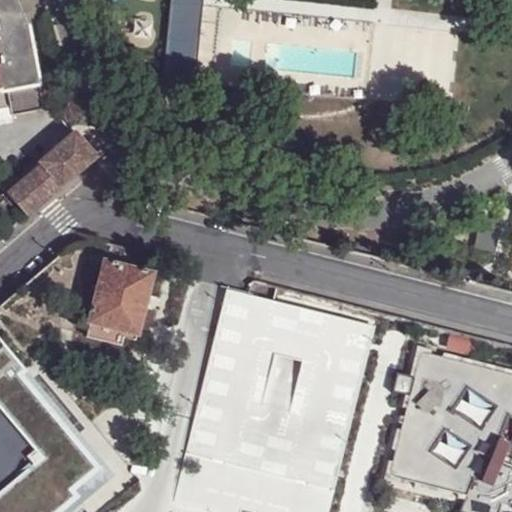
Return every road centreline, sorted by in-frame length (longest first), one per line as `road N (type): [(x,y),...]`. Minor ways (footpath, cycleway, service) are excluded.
road 1 (residential): [(511,322),(94,213),(60,220)]
road 2 (residential): [(121,155),(346,209),(473,188),(511,163)]
